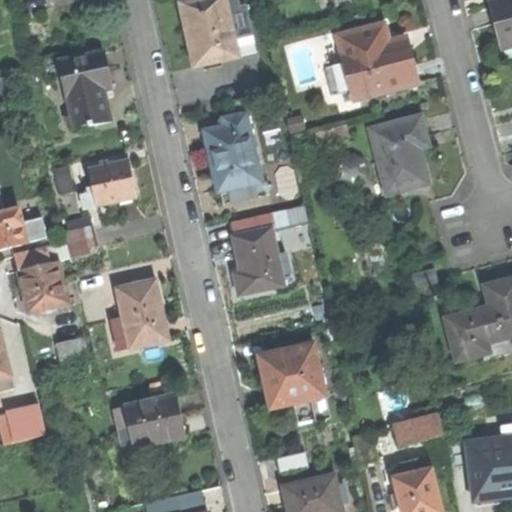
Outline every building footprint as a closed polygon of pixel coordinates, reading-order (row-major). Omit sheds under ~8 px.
[(226,0),(193,0),(180,3),(187,34),(194,66),(239,56),(226,0)] [(498,29),(503,49),(511,46),(511,0),(497,0),(491,2),(498,29)] [(383,26),(338,38),(345,63),(352,90),(354,99),(418,82),(414,68),(410,51),(391,56),(383,26)] [(57,62),(65,99),(68,98),(96,92),(112,89),(108,71),(103,52),(57,62)] [(331,96),(352,90),(345,63),(323,69),(331,96)] [(98,102),(96,92),(68,98),(75,129),(89,126),(90,129),(111,124),(106,101),(98,102)] [(224,127),(204,132),(208,152),(213,173),(259,163),(247,113),(222,119),(224,127)] [(423,116),(371,130),(387,193),(429,182),(424,160),(419,141),(428,138),(423,116)] [(129,162),(88,171),(93,195),(96,207),(100,207),(115,203),(137,198),(133,179),(129,162)] [(84,210),(96,207),(93,195),(81,198),(84,210)] [(118,218),(115,203),(100,207),(103,221),(118,218)] [(0,214),(0,250),(4,249),(26,244),(22,224),(19,211),(0,214)] [(27,223),(22,224),(26,244),(32,243),(27,223)] [(99,226),(74,231),(79,256),(104,250),(99,226)] [(272,228),(233,237),(237,253),(241,271),(233,273),(238,296),(285,285),(272,228)] [(16,258),(20,272),(51,264),(48,250),(16,258)] [(24,291),(30,315),(68,305),(67,302),(74,300),(76,307),(82,305),(77,284),(62,279),(58,263),(51,264),(20,272),(24,291)] [(412,275),(415,286),(439,281),(437,269),(412,275)] [(126,332),(165,324),(160,300),(155,280),(117,288),(126,329),(126,332)] [(493,308),(501,339),(511,336),(511,281),(504,283),(488,287),(493,308)] [(476,345),(501,339),(493,308),(448,319),(458,361),(479,356),(476,345)] [(168,341),(165,324),(126,332),(126,329),(114,331),(118,352),(168,341)] [(0,392),(13,389),(0,330),(0,392)] [(57,348),(64,378),(80,374),(73,344),(57,348)] [(314,345),(260,358),(266,384),(272,409),(312,400),(326,397),(314,345)] [(176,396),(124,408),(125,411),(113,414),(117,431),(129,428),(133,446),(135,452),(186,439),(181,417),(176,396)] [(331,418),(326,397),(312,400),(317,421),(331,418)] [(6,416),(12,444),(44,437),(39,409),(6,416)] [(395,428),(399,447),(426,441),(444,437),(439,418),(395,428)] [(469,445),(473,501),(508,499),(511,498),(511,427),(503,428),(504,443),(469,445)] [(121,449),(133,446),(129,428),(117,431),(121,449)] [(354,438),(360,465),(377,461),(371,434),(354,438)] [(450,466),(444,437),(426,441),(433,470),(450,466)] [(276,459),(280,476),(309,469),(305,452),(276,459)] [(442,511),(433,470),(421,473),(418,461),(400,465),(401,469),(396,470),(398,478),(394,479),(401,511),(442,511)] [(283,488),(288,511),(343,511),(335,476),(283,488)] [(149,511),(199,511),(213,510),(211,492),(148,501),(149,511)]
